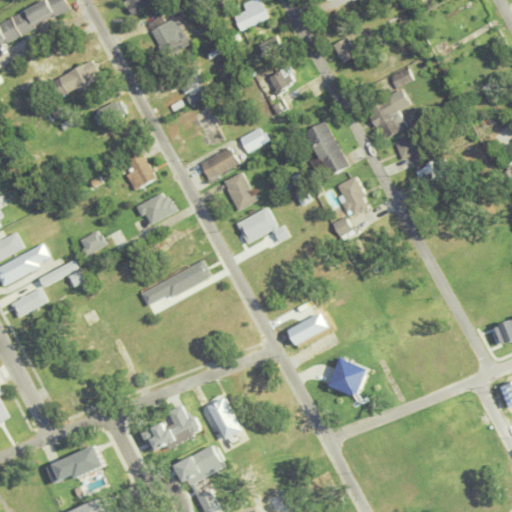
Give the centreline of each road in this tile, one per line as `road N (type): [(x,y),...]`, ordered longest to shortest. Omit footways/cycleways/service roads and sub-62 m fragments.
road 1 (residential): [(366,511),(83,0)]
road 2 (residential): [(492,375),(284,0)]
road 3 (residential): [(276,350),(0,456)]
road 4 (residential): [(511,366),(326,438)]
